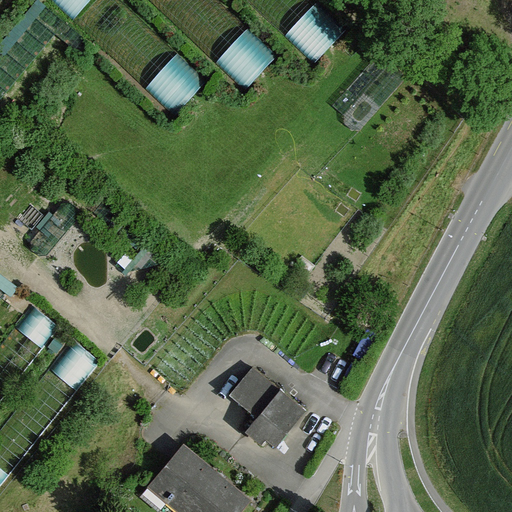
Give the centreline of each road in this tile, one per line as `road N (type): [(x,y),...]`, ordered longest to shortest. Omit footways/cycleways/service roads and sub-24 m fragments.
road 1 (tertiary): [(511,148),(386,385),(374,426)]
road 2 (track): [(0,241),(158,398)]
